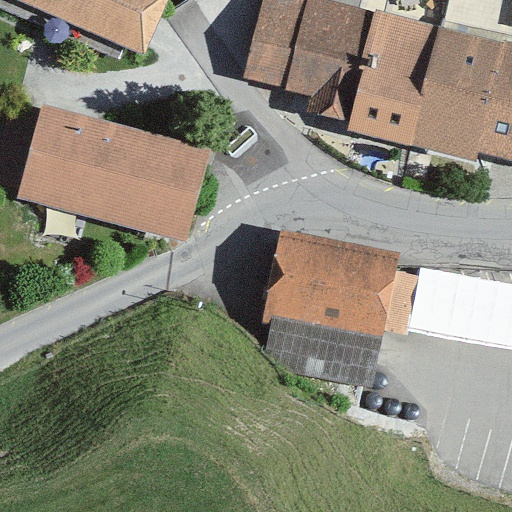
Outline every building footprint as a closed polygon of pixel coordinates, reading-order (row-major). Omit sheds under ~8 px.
[(166,0),(16,0),(145,53),(166,0)] [(264,0),(244,79),(284,90),(307,0),(264,0)] [(350,124),(378,13),(327,0),(307,0),(284,90),(312,98),(309,113),(350,124)] [(415,141),(443,29),(378,13),(350,124),(348,130),(414,146),(415,141)] [(511,44),(443,29),(415,141),(511,160),(511,44)] [(217,146),(43,105),(22,196),(196,237),(217,146)] [(395,270),(398,257),(281,234),(265,317),(271,318),(383,339),(384,330),(395,270)] [(420,276),(395,270),(384,330),(407,335),(420,276)] [(374,388),(383,339),(271,318),(265,352),(276,370),(374,388)]
